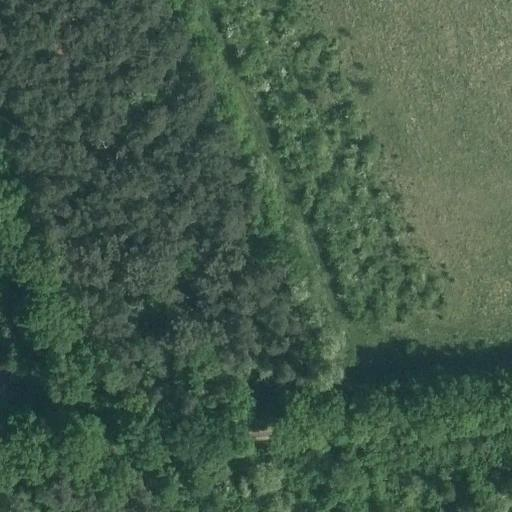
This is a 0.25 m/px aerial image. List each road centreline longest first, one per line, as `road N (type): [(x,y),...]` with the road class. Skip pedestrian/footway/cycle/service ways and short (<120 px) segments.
road 1 (track): [(511,418),(129,448)]
road 2 (track): [(129,448),(0,466)]
